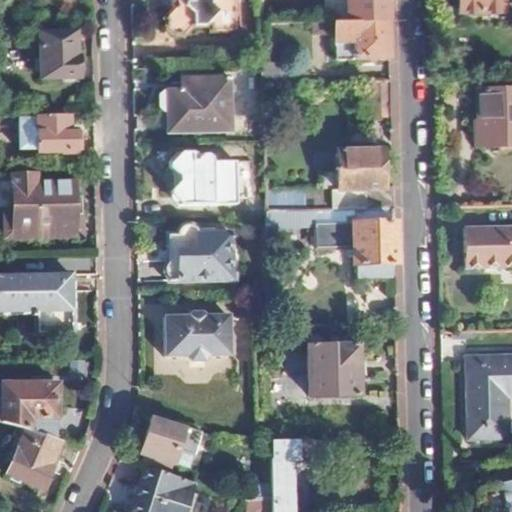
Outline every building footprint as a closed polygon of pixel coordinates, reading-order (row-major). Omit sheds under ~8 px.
[(182,0),(183,6),(175,6),(164,18),(182,38),(190,30),(207,30),(208,33),(233,32),(231,0),(182,0)] [(281,0),(264,0),(265,10),(282,10),(281,0)] [(347,0),(348,20),(388,19),(387,0),(347,0)] [(502,0),(456,0),(457,16),(503,15),(502,0)] [(313,35),(334,35),(336,62),(389,60),(388,19),(348,20),(312,21),(313,35)] [(75,58),(74,22),(39,22),(39,81),(59,80),(64,84),(72,84),(76,79),(79,79),(78,58),(75,58)] [(262,62),(262,67),(262,84),(290,84),(289,60),(262,62)] [(162,92),(161,94),(161,108),(166,111),(167,134),(231,134),(230,78),(190,79),(189,90),(166,90),(166,92),(162,92)] [(511,89),(477,91),(477,122),(474,123),(474,147),(511,146),(511,89)] [(67,117),(31,118),(32,149),(37,149),(36,154),(75,152),(75,150),(80,148),(80,136),(74,134),(74,130),(67,130),(67,117)] [(335,182),(328,182),(329,211),(341,210),(354,210),(392,210),(392,189),(382,190),(381,151),(334,152),(335,182)] [(166,160),(166,167),(176,175),(177,183),(166,189),(166,195),(179,206),(236,205),(236,199),(247,198),(247,161),(207,162),(206,159),(204,158),(202,158),(200,159),(198,160),(198,163),(191,163),(191,153),(175,153),(166,160)] [(38,177),(10,178),(11,216),(5,216),(5,241),(81,239),(80,216),(73,215),(72,185),(38,185),(38,177)] [(265,211),(265,217),(265,226),(341,224),(341,210),(329,211),(265,211)] [(355,222),(351,222),(352,267),(356,266),(356,278),(394,276),(392,210),(354,210),(355,222)] [(175,237),(175,266),(166,266),(166,283),(230,282),(230,267),(223,267),(222,254),(229,254),(229,236),(205,236),(204,235),(204,234),(204,233),(203,231),(202,230),(201,229),(199,227),(198,227),(197,227),(195,226),(194,226),(191,227),(190,227),(189,228),(187,229),(186,231),(185,232),(185,233),(184,234),(184,236),(184,237),(175,237)] [(511,226),(463,226),(463,267),(511,267),(511,226)] [(69,274),(0,275),(0,313),(34,313),(35,335),(71,334),(69,274)] [(186,321),(163,322),(163,360),(183,360),(191,367),(203,366),(210,359),(228,359),(227,320),(205,320),(200,316),(191,316),(186,321)] [(355,332),(305,334),(307,395),(356,394),(355,332)] [(511,356),(467,357),(467,412),(508,412),(508,395),(511,394),(511,356)] [(52,384),(0,384),(0,421),(6,423),(54,439),(52,384)] [(183,428),(152,418),(139,455),(171,465),(183,428)] [(52,454),(20,439),(4,475),(39,492),(49,467),(47,466),(52,454)] [(296,440),(269,441),(269,455),(269,461),(292,460),(326,459),(325,441),(296,442),(296,440)] [(270,489),(270,499),(270,511),(295,511),(295,510),(293,510),(293,493),(292,479),(292,460),(269,461),(270,489)] [(185,511),(195,483),(142,467),(128,511),(185,511)] [(304,478),(292,479),(293,493),(297,493),(305,485),(304,478)] [(473,491),(473,511),(511,511),(511,479),(508,481),(509,486),(498,489),(497,484),(473,491)] [(270,489),(246,490),(246,499),(252,499),(270,499),(270,489)] [(270,511),(270,499),(252,499),(252,511),(270,511)]
